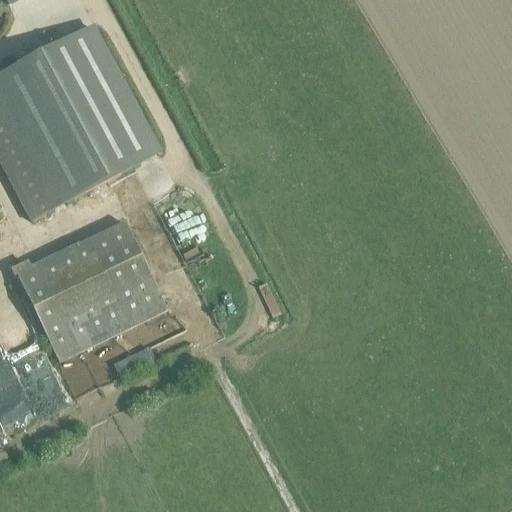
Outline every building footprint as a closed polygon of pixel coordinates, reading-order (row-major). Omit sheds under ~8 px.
[(25,0),(4,0),(10,9),(25,0)] [(0,79),(0,164),(32,225),(169,151),(95,28),(0,79)] [(18,279),(59,365),(168,313),(125,224),(32,269),(29,263),(12,272),(16,280),(18,279)] [(0,382),(24,372),(0,317),(0,382)] [(150,350),(114,367),(121,381),(157,364),(150,350)]
